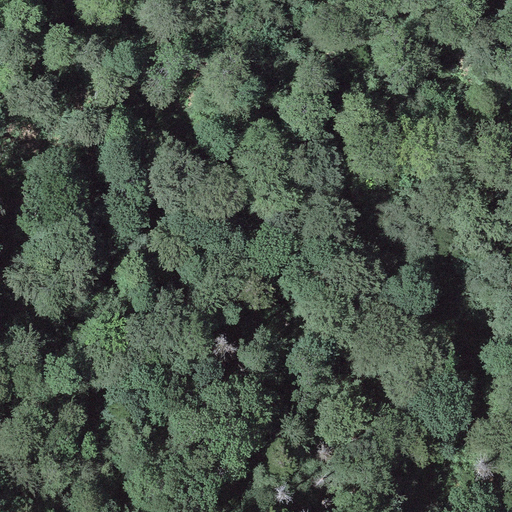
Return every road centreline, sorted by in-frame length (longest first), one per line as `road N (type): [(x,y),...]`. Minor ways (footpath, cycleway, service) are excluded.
road 1 (track): [(511,126),(257,153),(147,146),(58,153),(0,179)]
road 2 (track): [(0,254),(14,291),(85,386),(136,511)]
